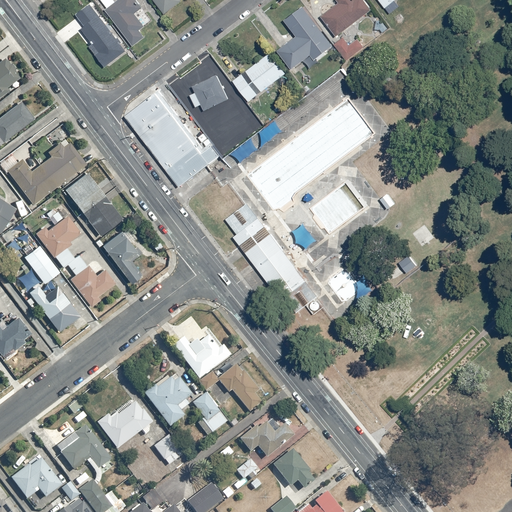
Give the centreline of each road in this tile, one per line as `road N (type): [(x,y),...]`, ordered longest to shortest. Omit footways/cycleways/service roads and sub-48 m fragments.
road 1 (tertiary): [(208,265),(407,511)]
road 2 (residential): [(208,265),(0,426)]
road 3 (residential): [(248,0),(95,117)]
road 4 (tertiary): [(95,117),(208,265)]
road 5 (tertiary): [(5,0),(95,117)]
